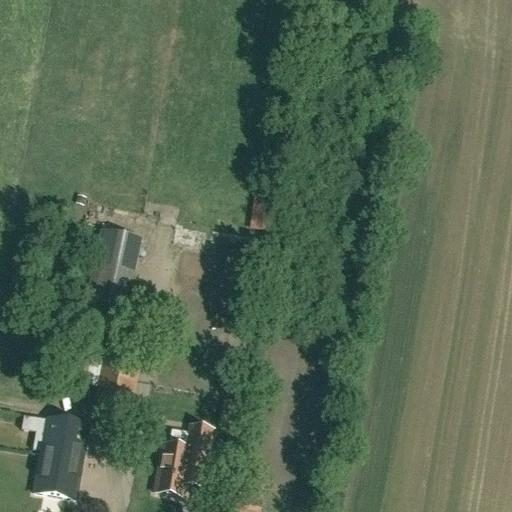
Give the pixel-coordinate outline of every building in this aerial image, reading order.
[(260,262),(269,263),(277,203),(253,200),(248,235),(257,236),(253,261),(260,262)] [(100,235),(79,333),(118,342),(140,243),(100,235)] [(61,347),(55,383),(82,388),(87,358),(89,352),(76,350),(61,347)] [(96,390),(102,361),(87,358),(82,388),(96,390)] [(96,390),(93,410),(129,417),(138,367),(102,361),(96,390)] [(224,409),(221,422),(235,425),(238,411),(224,409)] [(30,456),(40,458),(37,475),(38,475),(34,497),(73,504),(74,500),(77,482),(78,482),(86,430),(22,420),(20,435),(34,437),(30,456)] [(162,448),(154,497),(163,498),(173,500),(182,501),(184,488),(201,491),(202,491),(202,490),(205,476),(212,433),(190,430),(189,437),(171,434),(169,449),(162,448)] [(259,511),(262,503),(235,497),(231,511),(259,511)]
